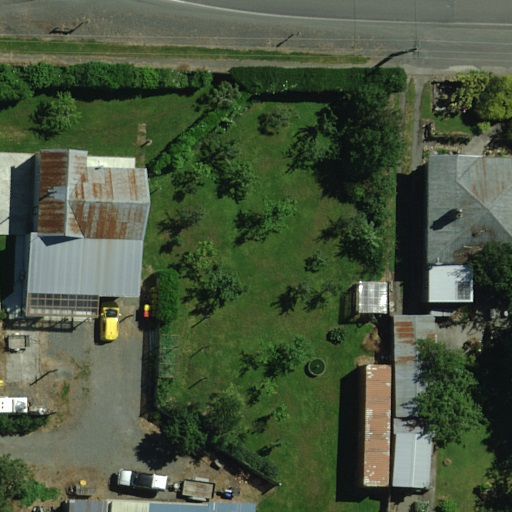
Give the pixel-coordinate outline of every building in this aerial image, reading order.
[(76,164),(30,164),(31,244),(16,244),(17,313),(116,312),(115,248),(132,247),(131,183),(76,184),(76,164)] [(511,173),(417,171),(414,310),(465,311),(466,289),(511,290),(511,173)] [(428,316),(385,316),(383,493),(426,494),(428,316)] [(48,334),(7,332),(5,369),(46,371),(48,334)] [(379,370),(351,370),(350,496),(378,496),(379,370)]
